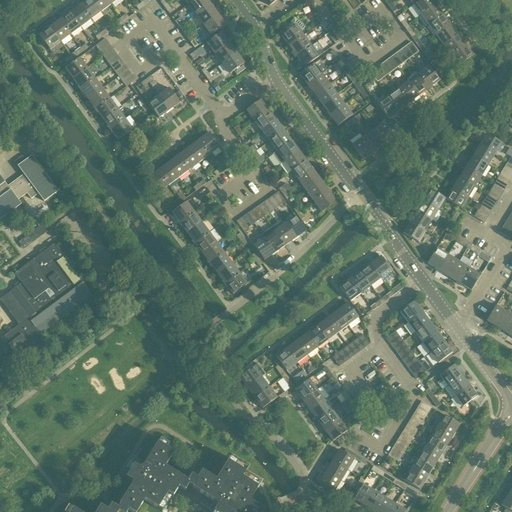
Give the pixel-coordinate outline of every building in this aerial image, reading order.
[(90,0),(87,0),(80,6),(90,20),(100,13),(90,0)] [(106,0),(90,0),(100,13),(110,5),(106,0)] [(195,0),(188,5),(196,15),(210,4),(207,0),(195,0)] [(420,0),(413,5),(421,15),(435,5),(431,0),(420,0)] [(196,15),(203,25),(218,14),(210,4),(196,15)] [(421,15),(428,26),(443,15),(435,5),(421,15)] [(80,6),(69,14),(80,28),(90,20),(80,6)] [(69,14),(59,21),(70,35),(80,28),(69,14)] [(218,14),(203,25),(211,36),(226,25),(218,14)] [(428,26),(436,36),(450,25),(443,15),(428,26)] [(320,23),(320,24),(324,21),(320,16),(316,19),(317,19),(313,22),(316,26),(320,23)] [(281,37),(289,47),(303,37),(300,33),(305,28),(295,19),(285,29),(288,32),(281,37)] [(59,21),(49,29),(60,43),(70,35),(59,21)] [(407,25),(404,28),(412,38),(415,36),(407,25)] [(436,36),(443,46),(458,35),(450,25),(436,36)] [(60,43),(49,29),(48,27),(43,30),(45,32),(39,37),(52,55),(63,47),(60,43)] [(194,33),(187,38),(190,43),(194,40),(197,38),(194,33)] [(206,44),(214,54),(228,43),(220,33),(206,44)] [(458,35),(443,46),(451,56),(465,45),(458,35)] [(289,47),(296,57),(311,47),(303,37),(289,47)] [(96,46),(100,52),(110,44),(106,39),(96,46)] [(411,42),(405,47),(413,56),(418,52),(411,42)] [(214,54),(221,64),(236,53),(228,43),(214,54)] [(100,52),(104,57),(113,49),(110,44),(100,52)] [(473,56),(465,45),(451,56),(459,66),(473,56)] [(311,47),(296,57),(304,68),(319,57),(311,47)] [(405,47),(400,50),(408,60),(413,56),(405,47)] [(80,49),(70,56),(73,59),(83,52),(80,49)] [(104,57),(107,62),(117,54),(113,49),(104,57)] [(400,50),(395,54),(402,64),(408,60),(400,50)] [(221,64),(229,75),(233,72),(236,76),(245,70),(242,65),(244,64),(236,53),(221,64)] [(107,62),(111,67),(121,60),(117,54),(107,62)] [(395,54),(390,58),(397,67),(402,64),(395,54)] [(73,59),(70,56),(59,64),(62,67),(73,59)] [(65,69),(73,79),(87,69),(80,58),(65,69)] [(390,58),(386,61),(393,71),(397,67),(390,58)] [(111,67),(115,72),(125,65),(121,60),(111,67)] [(386,61),(380,65),(387,75),(393,71),(386,61)] [(431,64),(439,75),(442,72),(434,62),(431,64)] [(299,75),(307,85),(321,75),(313,64),(299,75)] [(115,72),(119,77),(128,70),(125,65),(115,72)] [(380,65),(375,69),(382,79),(387,75),(380,65)] [(429,67),(419,75),(429,89),(440,81),(429,67)] [(73,79),(81,89),(95,79),(87,69),(73,79)] [(382,79),(375,69),(370,73),(377,82),(382,79)] [(119,77),(122,82),(132,75),(128,70),(119,77)] [(132,75),(122,82),(126,87),(136,80),(132,75)] [(307,85),(314,96),(329,85),(321,75),(307,85)] [(419,75),(409,82),(419,96),(429,89),(419,75)] [(81,89),(88,100),(102,89),(95,79),(81,89)] [(409,82),(398,90),(409,104),(419,96),(409,82)] [(314,96),(322,106),(336,95),(329,85),(314,96)] [(88,100),(96,110),(110,99),(102,89),(88,100)] [(169,89),(159,97),(169,111),(180,103),(169,89)] [(398,90),(388,97),(399,111),(409,104),(398,90)] [(322,106),(329,116),(344,105),(336,95),(322,106)] [(169,111),(159,97),(148,105),(158,119),(169,111)] [(399,111),(388,97),(377,105),(388,119),(399,111)] [(96,110),(103,120),(117,109),(110,99),(96,110)] [(247,110),(255,121),(269,111),(261,100),(247,110)] [(344,105),(329,116),(337,126),(352,116),(344,105)] [(103,120),(111,130),(125,119),(117,109),(103,120)] [(255,121),(262,131),(276,121),(269,111),(255,121)] [(125,119),(111,130),(118,140),(133,130),(125,119)] [(262,131),(270,141),(284,131),(276,121),(262,131)] [(383,122),(373,130),(383,144),(394,137),(383,122)] [(373,130),(362,138),(373,152),(383,144),(373,130)] [(270,141),(277,151),(291,141),(284,131),(270,141)] [(208,134),(198,141),(208,156),(219,148),(208,134)] [(486,135),(479,146),(495,155),(501,144),(486,135)] [(373,152),(362,138),(352,145),(362,160),(373,152)] [(198,141),(187,149),(198,163),(208,156),(198,141)] [(273,155),(280,165),(299,151),(291,141),(273,155)] [(479,146),(473,156),(488,166),(495,155),(479,146)] [(182,153),(177,157),(188,171),(198,163),(187,149),(185,148),(182,151),(182,153)] [(285,162),(292,172),(306,161),(299,151),(285,162)] [(0,220),(21,205),(18,201),(27,194),(31,200),(38,194),(44,202),(58,191),(32,156),(26,160),(22,155),(14,161),(24,175),(8,187),(0,176),(0,220)] [(473,156),(466,167),(481,177),(488,166),(473,156)] [(177,157),(167,164),(178,178),(188,171),(177,157)] [(292,172),(300,182),(314,171),(306,161),(292,172)] [(167,164),(157,172),(168,186),(178,178),(167,164)] [(466,167),(459,178),(475,187),(481,177),(466,167)] [(511,173),(504,169),(501,174),(511,180),(511,178),(511,173)] [(300,182),(307,192),(321,182),(314,171),(300,182)] [(168,186),(157,172),(147,180),(157,194),(168,186)] [(501,174),(497,179),(507,186),(511,180),(501,174)] [(459,178),(453,188),(468,198),(475,187),(459,178)] [(497,179),(494,184),(504,191),(507,186),(497,179)] [(307,192),(315,202),(329,192),(321,182),(307,192)] [(494,184),(491,190),(501,196),(504,191),(494,184)] [(468,198),(453,188),(446,200),(461,209),(468,198)] [(430,189),(423,201),(438,210),(445,199),(430,189)] [(491,190),(488,195),(498,201),(501,196),(491,190)] [(278,192),(273,196),(280,206),(285,202),(278,192)] [(329,192),(315,202),(322,212),(336,201),(329,192)] [(488,195),(484,201),(494,207),(498,201),(488,195)] [(273,196),(268,200),(275,210),(280,206),(273,196)] [(268,200),(263,204),(270,213),(275,210),(268,200)] [(423,201),(416,211),(431,221),(438,210),(423,201)] [(484,201),(481,206),(491,212),(494,207),(484,201)] [(172,213),(179,224),(194,213),(186,202),(172,213)] [(263,204),(257,207),(264,217),(270,213),(263,204)] [(481,206),(477,212),(488,218),(491,212),(481,206)] [(257,207),(252,211),(259,221),(264,217),(257,207)] [(252,211),(247,214),(254,224),(259,221),(252,211)] [(416,211),(409,222),(425,232),(431,221),(416,211)] [(488,218),(477,212),(474,217),(484,224),(488,218)] [(179,224),(187,234),(201,223),(194,213),(179,224)] [(247,214),(242,218),(249,228),(254,224),(247,214)] [(295,217),(285,224),(295,239),(306,231),(295,217)] [(249,228),(242,218),(237,222),(244,232),(249,228)] [(425,232),(409,222),(402,233),(418,243),(425,232)] [(511,232),(511,225),(506,222),(503,227),(511,232)] [(187,234),(194,244),(209,233),(201,223),(187,234)] [(18,243),(23,250),(49,231),(44,224),(18,243)] [(285,224),(274,231),(285,246),(295,239),(285,224)] [(509,239),(511,234),(511,232),(503,227),(499,232),(509,239)] [(264,238),(264,239),(274,253),(285,246),(274,231),(272,228),(262,235),(264,238)] [(456,242),(458,238),(447,231),(445,235),(450,239),(456,242)] [(194,244),(202,254),(216,243),(209,233),(194,244)] [(456,242),(467,249),(469,245),(458,238),(456,242)] [(55,247),(54,245),(15,274),(22,284),(0,299),(0,300),(19,326),(2,338),(19,361),(45,341),(40,335),(91,296),(82,284),(88,279),(69,253),(73,250),(65,239),(55,247)] [(274,253),(264,239),(253,246),(264,261),(274,253)] [(202,254),(210,264),(224,253),(216,243),(202,254)] [(427,264),(438,270),(448,255),(437,248),(427,264)] [(210,264),(217,274),(231,263),(224,253),(210,264)] [(438,270),(449,277),(458,262),(448,255),(438,270)] [(381,257),(370,265),(381,279),(384,283),(395,275),(381,257)] [(449,277),(460,284),(469,269),(458,262),(449,277)] [(217,274),(225,284),(239,274),(231,263),(217,274)] [(370,265),(360,272),(371,287),(381,279),(370,265)] [(469,269),(460,284),(471,291),(480,276),(469,269)] [(360,272),(350,280),(361,294),(371,287),(360,272)] [(239,274),(225,284),(232,295),(247,284),(239,274)] [(361,294),(350,280),(339,288),(350,302),(361,294)] [(379,294),(378,296),(381,300),(383,303),(389,300),(386,296),(382,299),(379,294)] [(400,313),(408,323),(422,313),(414,302),(400,313)] [(348,304),(337,312),(348,326),(358,318),(348,304)] [(486,321),(498,328),(507,313),(496,306),(486,321)] [(337,312),(327,320),(338,334),(348,326),(337,312)] [(408,323),(415,334),(430,323),(422,313),(408,323)] [(498,328),(508,335),(511,328),(511,316),(507,313),(498,328)] [(327,320),(317,327),(328,341),(338,334),(327,320)] [(415,334),(423,344),(437,333),(430,323),(415,334)] [(317,327),(307,335),(318,349),(328,341),(317,327)] [(386,339),(390,345),(400,337),(396,332),(386,339)] [(423,344),(430,354),(445,343),(437,333),(423,344)] [(307,335),(297,342),(307,356),(318,349),(307,335)] [(363,335),(357,339),(364,348),(370,344),(363,335)] [(390,345),(394,350),(403,342),(400,337),(390,345)] [(357,339),(352,342),(359,352),(364,348),(357,339)] [(297,342),(287,350),(297,364),(307,356),(297,342)] [(352,342),(347,346),(354,356),(359,352),(352,342)] [(394,350),(397,355),(407,347),(403,342),(394,350)] [(445,343),(430,354),(438,365),(453,354),(445,343)] [(347,346),(342,350),(349,359),(354,356),(347,346)] [(397,355),(401,360),(411,353),(407,347),(397,355)] [(297,364),(287,350),(276,357),(287,372),(297,364)] [(342,350),(337,354),(341,358),(344,363),(349,359),(342,350)] [(401,360),(405,365),(415,358),(411,353),(401,360)] [(332,358),(335,362),(341,358),(337,354),(332,358)] [(341,358),(335,362),(339,367),(344,363),(341,358)] [(405,365),(409,370),(418,363),(415,358),(405,365)] [(409,370),(412,375),(422,368),(418,363),(409,370)] [(239,378),(247,389),(261,378),(265,375),(258,364),(239,378)] [(447,386),(447,387),(462,376),(454,365),(439,376),(443,382),(440,384),(443,389),(447,386)] [(422,368),(412,375),(416,380),(426,373),(422,368)] [(303,371),(292,379),(296,384),(307,376),(303,371)] [(447,387),(455,397),(469,386),(462,376),(447,387)] [(247,389),(254,399),(269,388),(261,378),(247,389)] [(294,390),(302,401),(316,390),(309,380),(294,390)] [(469,386),(455,397),(463,408),(477,397),(469,386)] [(269,388),(254,399),(262,409),(277,399),(269,388)] [(302,401),(310,411),(324,400),(316,390),(302,401)] [(310,411),(317,421),(331,411),(324,400),(310,411)] [(421,402),(418,408),(428,414),(432,408),(421,402)] [(418,408),(415,413),(425,419),(428,414),(418,408)] [(317,421),(325,431),(339,421),(331,411),(317,421)] [(415,413),(411,418),(421,424),(425,419),(415,413)] [(445,416),(438,427),(453,437),(460,425),(445,416)] [(411,418),(408,424),(418,430),(421,424),(411,418)] [(339,421),(325,431),(332,442),(347,431),(339,421)] [(408,424),(405,429),(415,435),(418,430),(408,424)] [(438,427),(431,438),(446,447),(453,437),(438,427)] [(405,429),(401,434),(411,441),(415,435),(405,429)] [(401,434),(398,440),(408,446),(411,441),(401,434)] [(431,438),(424,449),(439,458),(446,447),(431,438)] [(398,440),(394,445),(405,452),(408,446),(398,440)] [(172,497),(173,496),(176,492),(177,489),(184,493),(188,487),(192,489),(199,494),(204,496),(208,499),(218,506),(214,511),(261,511),(262,511),(248,503),(252,496),(259,485),(253,481),(250,486),(240,479),(243,474),(233,468),(236,464),(230,460),(215,483),(201,474),(197,481),(193,478),(191,477),(187,483),(183,480),(164,469),(172,455),(166,450),(168,446),(160,441),(145,465),(141,472),(134,467),(132,470),(126,479),(133,483),(125,496),(120,506),(128,511),(129,511),(136,511),(143,501),(161,511),(165,506),(161,503),(165,496),(167,494),(171,496),(172,497)] [(394,445),(391,451),(401,457),(405,452),(394,445)] [(339,450),(332,461),(347,471),(354,460),(354,459),(356,456),(345,449),(343,453),(339,450)] [(424,449),(418,460),(433,469),(439,458),(424,449)] [(401,457),(391,451),(388,456),(398,462),(401,457)] [(418,460),(411,470),(426,480),(433,469),(418,460)] [(332,461),(325,472),(340,482),(347,471),(332,461)] [(426,480),(411,470),(404,481),(419,491),(426,480)] [(340,482),(325,472),(318,483),(334,493),(340,482)] [(382,477),(393,484),(396,480),(385,474),(382,477)] [(353,500),(364,507),(374,492),(362,485),(361,487),(357,493),(353,500)] [(364,507),(372,511),(375,511),(384,498),(374,492),(364,507)] [(511,511),(511,496),(508,495),(501,506),(506,509),(511,511)] [(375,511),(390,511),(395,505),(384,498),(375,511)]
